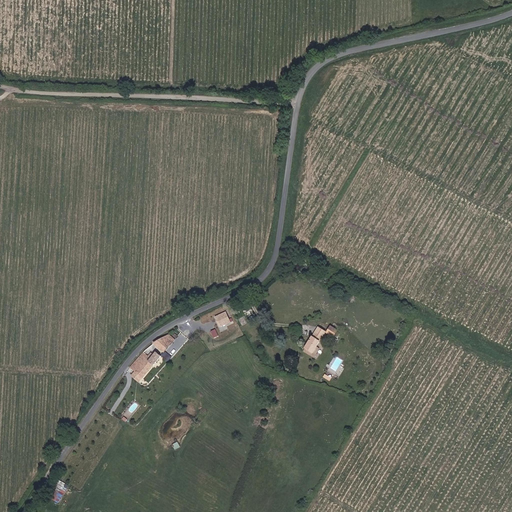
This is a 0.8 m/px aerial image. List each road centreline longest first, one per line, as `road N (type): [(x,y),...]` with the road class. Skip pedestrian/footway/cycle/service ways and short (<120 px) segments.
road 1 (tertiary): [(298,102),(265,276),(147,340),(22,511)]
road 2 (unclassified): [(0,85),(298,102)]
road 3 (tertiary): [(511,12),(322,61),(298,102)]
